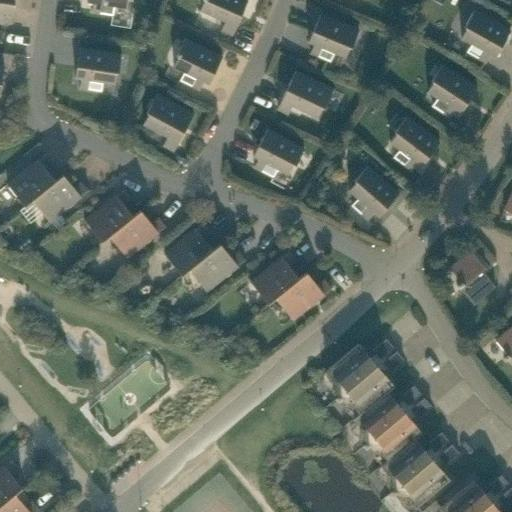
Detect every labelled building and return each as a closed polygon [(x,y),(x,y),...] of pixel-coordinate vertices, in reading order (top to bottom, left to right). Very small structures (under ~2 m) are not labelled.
[(11,15),(13,0),(0,0),(0,22),(4,24),(6,14),(11,15)] [(86,0),(86,1),(92,2),(90,12),(112,15),(114,5),(125,7),(126,0),(86,0)] [(247,0),(203,0),(200,10),(225,21),(221,30),(232,34),(236,26),(247,0)] [(495,57),(510,31),(473,10),(464,27),(466,28),(461,37),(471,43),(466,52),(485,63),(490,54),(495,57)] [(351,48),(358,30),(319,14),(308,41),(313,44),(309,53),(329,61),(333,52),(344,57),(348,47),(351,48)] [(208,84),(222,57),(184,38),(175,56),(178,57),(173,66),(183,71),(179,80),(199,90),(203,81),(208,84)] [(118,73),(121,54),(79,47),(74,77),(80,78),(79,87),(100,91),(102,81),(114,83),(115,73),(118,73)] [(460,113),(476,88),(441,65),(431,81),(433,82),(427,91),(437,97),(431,106),(450,118),(455,109),(460,113)] [(324,108),(332,89),(294,71),(281,100),(277,109),(287,114),(292,105),(317,117),(321,107),(324,108)] [(178,142),(193,114),(156,94),(146,112),(148,113),(143,123),(167,137),(162,145),(173,151),(177,142),(178,142)] [(421,166),(439,142),(406,117),(394,132),(396,133),(389,142),(399,149),(393,157),(410,170),(416,162),(421,166)] [(295,166),(303,148),(266,129),(252,156),(258,158),(253,167),(273,177),(277,168),(288,174),(292,164),(295,166)] [(45,168),(52,162),(46,153),(38,159),(6,184),(24,206),(63,175),(62,174),(55,180),(45,168)] [(378,216),(398,194),(366,166),(354,181),(355,182),(348,190),(357,198),(351,205),(367,220),(374,212),(378,216)] [(81,181),(73,188),(63,175),(24,206),(32,200),(49,222),(79,198),(80,196),(87,190),(81,181)] [(122,203),(130,197),(123,189),(115,195),(115,194),(84,219),(101,241),(140,210),(132,216),(122,203)] [(511,190),(503,210),(511,213),(511,190)] [(150,223),(143,214),(140,210),(101,241),(101,242),(109,236),(126,257),(156,233),(157,232),(165,226),(158,217),(150,223)] [(202,237),(209,231),(202,223),(195,229),(195,228),(163,253),(181,275),(220,244),(219,244),(212,250),(202,237)] [(237,251),(230,257),(220,244),(181,275),(181,276),(189,270),(206,291),(236,267),(237,266),(244,260),(237,251)] [(481,271),(485,268),(470,250),(448,268),(460,282),(456,286),(459,289),(473,305),(495,287),(481,271)] [(288,266),(296,259),(289,251),(281,257),(250,282),(267,304),(306,272),(298,278),(288,266)] [(324,279),(316,285),(306,272),(267,304),(275,298),(292,319),(322,295),(323,294),(331,288),(324,279)] [(511,325),(495,339),(507,354),(502,357),(505,361),(505,360),(511,368),(511,325)] [(334,397),(335,399),(337,401),(339,398),(344,403),(344,406),(345,409),(346,412),(348,414),(350,416),(353,418),(387,392),(393,386),(378,368),(384,364),(389,371),(403,360),(396,351),(382,362),(379,359),(393,347),(385,339),(372,350),(378,357),(373,362),(358,344),(325,371),(323,374),(322,378),(322,383),(325,386),(328,389),(332,390),(336,395),(334,397)] [(400,408),(387,392),(353,418),(350,421),(349,425),(350,429),(352,433),(356,435),(360,436),(364,441),(361,444),(364,447),(367,445),(371,450),(371,453),(372,456),(374,459),(377,463),(381,464),(414,438),(421,433),(406,415),(411,410),(417,417),(431,406),(423,398),(410,409),(408,407),(407,405),(420,394),(413,385),(400,397),(406,404),(400,408)] [(428,455),(414,438),(381,464),(378,468),(377,472),(378,476),(380,480),(383,482),(387,483),(391,488),(389,490),(392,494),(395,492),(399,497),(399,501),(401,505),(404,507),(408,509),(412,508),(416,507),(449,479),(434,462),(439,457),(445,464),(458,453),(451,444),(437,456),(436,454),(434,452),(448,440),(441,432),(427,443),(433,450),(428,455)] [(11,474),(18,468),(11,460),(4,465),(0,468),(0,505),(21,487),(11,474)] [(488,497),(473,480),(440,507),(438,511),(437,511),(499,511),(493,504),(498,500),(504,507),(511,500),(511,488),(511,487),(497,498),(494,495),(507,483),(500,475),(487,486),(493,493),(488,497)] [(14,494),(22,488),(21,487),(0,505),(0,511),(34,511),(39,508),(32,500),(25,506),(14,494)]
